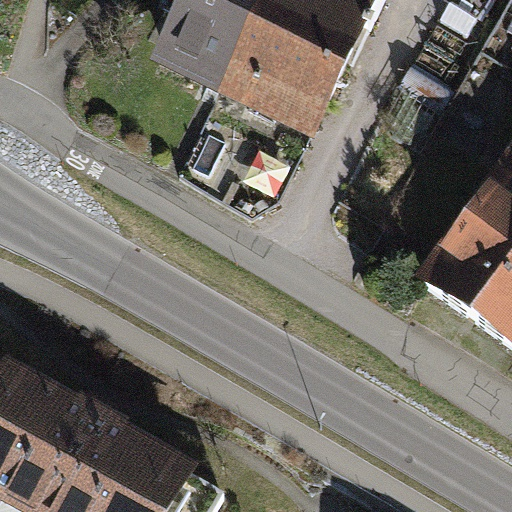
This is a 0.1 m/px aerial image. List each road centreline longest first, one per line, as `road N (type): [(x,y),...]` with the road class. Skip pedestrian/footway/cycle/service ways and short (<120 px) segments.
road 1 (residential): [(0,98),(511,408)]
road 2 (tertiary): [(0,204),(511,505)]
